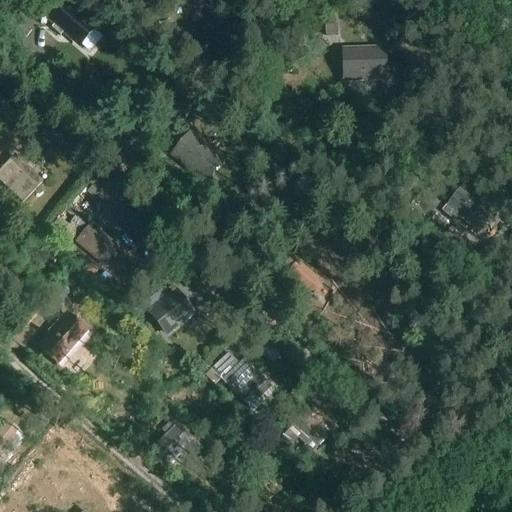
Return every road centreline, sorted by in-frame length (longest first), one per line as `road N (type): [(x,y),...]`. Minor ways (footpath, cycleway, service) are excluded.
road 1 (track): [(492,500),(438,444),(399,428),(260,315),(211,240),(0,63)]
road 2 (track): [(179,511),(0,351)]
